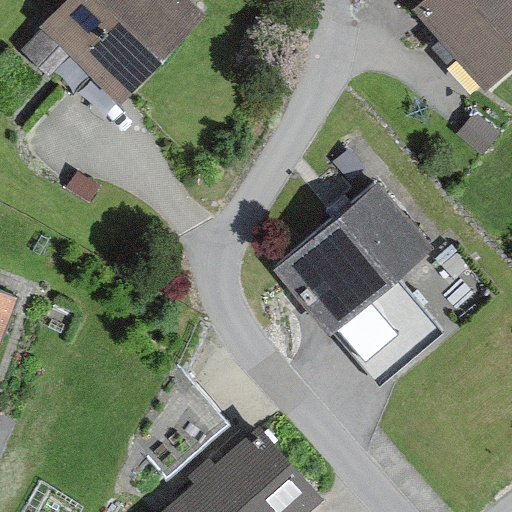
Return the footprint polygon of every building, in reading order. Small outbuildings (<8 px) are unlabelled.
[(207,0),(82,0),(55,27),(132,104),(222,14),(207,0)] [(511,0),(435,0),(423,10),(495,94),(511,79),(511,0)] [(392,180),(284,269),(342,340),(451,251),(392,180)] [(0,362),(23,294),(0,285),(0,362)] [(270,432),(175,511),(314,511),(328,501),(270,432)]
